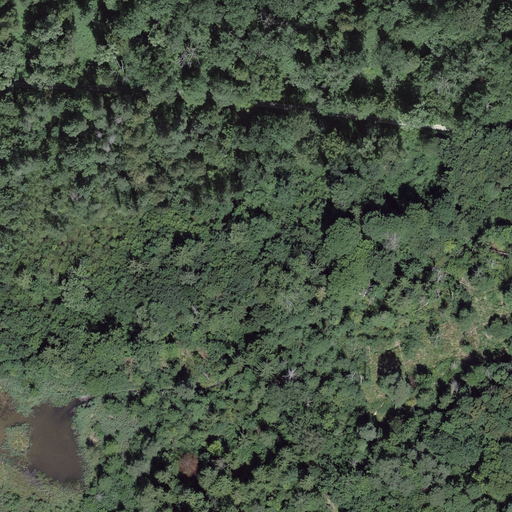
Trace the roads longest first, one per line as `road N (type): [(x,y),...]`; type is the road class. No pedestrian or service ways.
road 1 (track): [(333,511),(328,480),(227,232),(249,100),(103,0)]
road 2 (track): [(0,84),(177,92),(511,136)]
road 3 (track): [(235,257),(0,305)]
